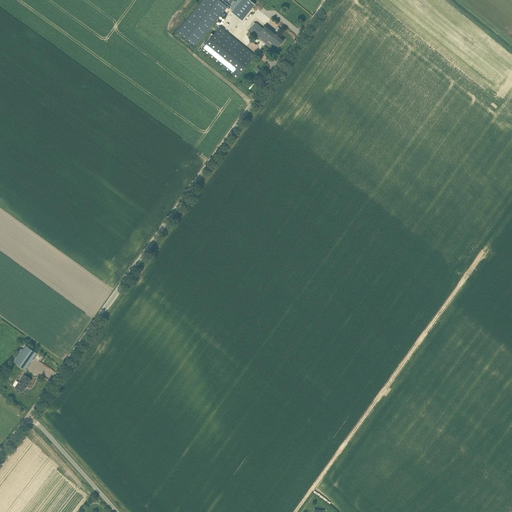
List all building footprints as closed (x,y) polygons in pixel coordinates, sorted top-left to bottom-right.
[(232,0),(202,0),(177,32),(195,46),(221,15),(223,17),(226,14),(223,12),(232,0)] [(255,5),(248,0),(241,0),(231,12),(242,21),(255,5)] [(262,28),(256,22),(249,30),(265,43),(268,40),(278,48),(284,40),(265,24),(262,28)] [(220,27),(217,24),(214,27),(217,30),(213,35),(211,33),(205,41),(207,43),(200,50),(235,79),(255,55),(220,26),(220,27)] [(260,132),(256,137),(263,142),(267,136),(267,137),(272,130),(263,124),(259,130),(260,132)] [(292,145),(273,171),(314,200),(333,174),(292,145)] [(201,274),(206,277),(210,272),(205,269),(201,274)] [(147,286),(153,291),(157,285),(159,286),(163,280),(155,274),(150,280),(150,281),(147,286)] [(235,310),(194,280),(175,307),(216,336),(235,310)] [(25,369),(37,353),(26,345),(14,362),(25,369)] [(24,375),(15,388),(22,392),(31,380),(24,375)]
